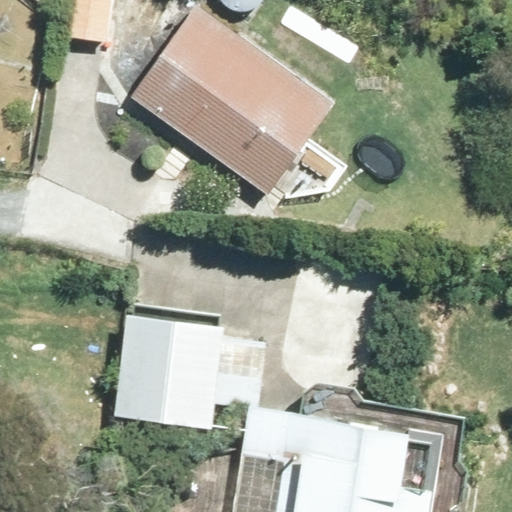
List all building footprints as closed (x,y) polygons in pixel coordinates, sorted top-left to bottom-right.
[(69,0),(65,33),(110,38),(115,0),(69,0)] [(339,95),(203,0),(202,0),(135,96),(271,192),(283,174),(320,200),(343,168),(306,142),(339,95)] [(407,332),(413,277),(367,274),(361,327),(407,332)] [(115,412),(215,425),(227,320),(128,309),(115,412)] [(411,368),(414,335),(353,328),(350,362),(411,368)] [(433,511),(447,429),(254,396),(246,449),(299,456),(291,511),(433,511)]
